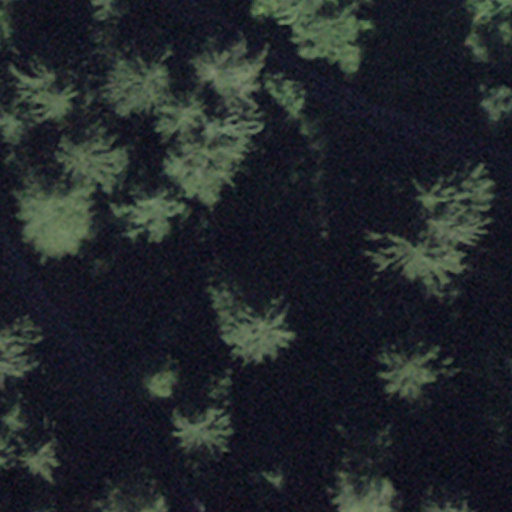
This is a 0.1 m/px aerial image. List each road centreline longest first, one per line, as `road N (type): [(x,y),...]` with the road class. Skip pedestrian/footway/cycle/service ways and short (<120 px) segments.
road 1 (track): [(149,0),(335,116),(511,180)]
road 2 (track): [(0,361),(47,511)]
